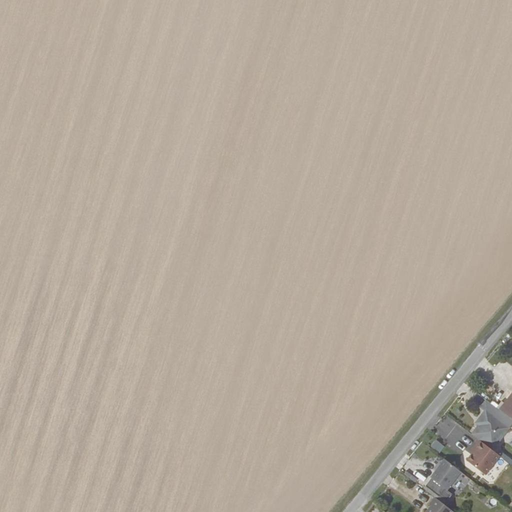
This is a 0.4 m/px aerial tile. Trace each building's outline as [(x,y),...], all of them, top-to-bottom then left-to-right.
[(511,392),(499,410),(511,420),(511,392)] [(478,425),(471,434),(479,440),(492,450),(509,428),(486,409),(477,420),(481,422),(478,425)] [(441,453),(446,446),(436,439),(431,446),(441,453)] [(492,450),(479,440),(472,449),(474,450),(471,454),(466,460),(485,475),(499,456),(492,450)] [(460,472),(444,459),(430,478),(446,490),(460,472)] [(448,511),(451,510),(434,497),(429,504),(431,505),(425,511),(448,511)]
